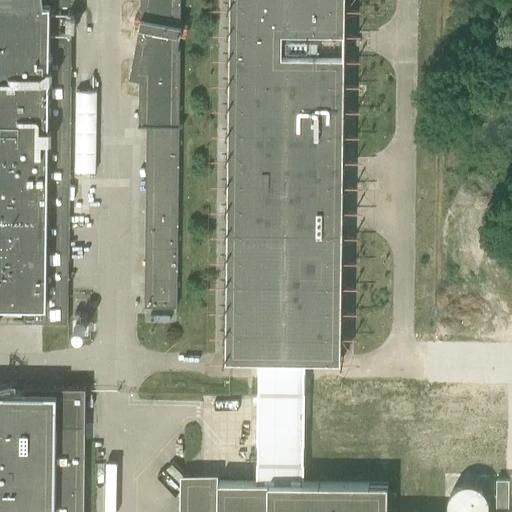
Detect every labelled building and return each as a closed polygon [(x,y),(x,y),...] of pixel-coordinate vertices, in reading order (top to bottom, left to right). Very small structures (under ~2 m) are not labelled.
[(0,0),(0,318),(42,320),(67,321),(67,291),(71,33),(71,32),(61,32),(50,32),(50,4),(45,4),(44,0),(0,0)] [(179,0),(139,0),(140,24),(130,77),(139,79),(139,124),(147,124),(145,306),(177,307),(179,125),(179,49),(177,48),(180,35),(179,0)] [(343,358),(344,239),(347,0),(229,0),(225,356),(258,357),(305,357),(343,358)] [(76,88),(75,170),(98,171),(100,89),(76,88)] [(305,357),(258,357),(259,481),(305,482),(305,357)] [(84,511),(85,424),(84,386),(57,386),(57,392),(0,391),(0,511),(84,511)] [(330,436),(380,437),(380,406),(330,405),(330,436)] [(387,511),(388,483),(305,482),(259,481),(217,481),(217,474),(180,474),(179,511),(387,511)] [(497,479),(496,511),(508,511),(510,479),(497,479)]
